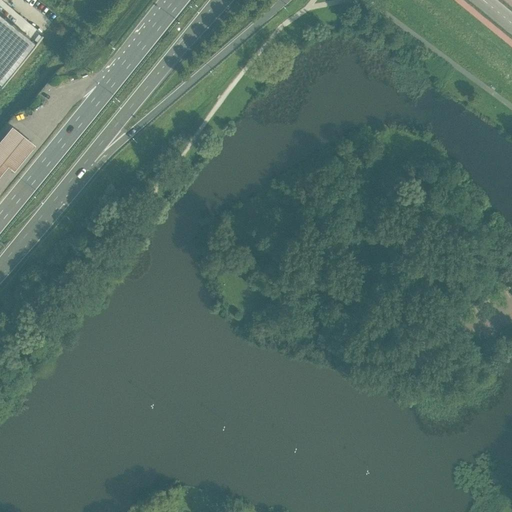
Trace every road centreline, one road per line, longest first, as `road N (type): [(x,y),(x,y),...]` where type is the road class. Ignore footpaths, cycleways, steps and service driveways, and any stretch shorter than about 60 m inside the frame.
road 1 (primary): [(177,0),(0,217)]
road 2 (primary): [(80,169),(284,0)]
road 3 (primary): [(80,169),(220,0)]
road 4 (primary): [(0,268),(80,169)]
